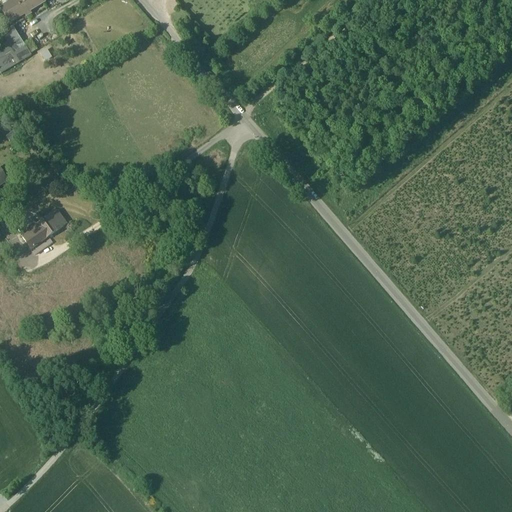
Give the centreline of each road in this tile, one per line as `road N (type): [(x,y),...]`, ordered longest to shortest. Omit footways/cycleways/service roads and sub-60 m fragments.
road 1 (residential): [(511,428),(136,0)]
road 2 (track): [(0,510),(130,360),(196,257),(242,116)]
road 3 (track): [(373,0),(242,116)]
